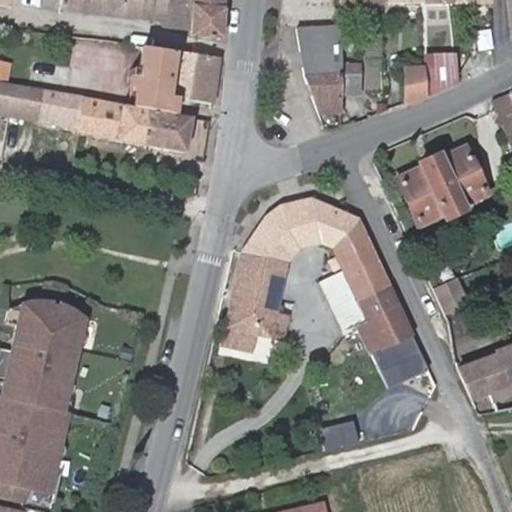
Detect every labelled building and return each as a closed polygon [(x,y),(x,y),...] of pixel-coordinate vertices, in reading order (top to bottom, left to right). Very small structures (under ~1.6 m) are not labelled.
[(63,0),(63,7),(119,13),(120,0),(63,0)] [(120,0),(119,13),(154,17),(154,15),(161,16),(163,0),(120,0)] [(163,0),(161,16),(154,15),(154,17),(164,26),(189,28),(189,36),(219,39),(221,0),(163,0)] [(340,111),(340,93),(339,64),(339,26),(295,28),(303,74),(320,112),(340,111)] [(113,76),(118,44),(76,37),(71,69),(113,76)] [(213,101),(218,56),(139,45),(135,75),(129,74),(127,84),(134,85),(131,106),(173,114),(175,95),(213,101)] [(433,52),(434,65),(424,65),(425,93),(456,79),(454,51),(433,52)] [(0,58),(0,77),(10,79),(12,60),(0,58)] [(66,93),(71,66),(33,59),(28,86),(66,93)] [(360,92),(359,63),(339,64),(340,93),(360,92)] [(403,66),(404,103),(425,93),(424,65),(403,66)] [(0,111),(77,125),(77,128),(180,150),(187,116),(173,114),(131,106),(66,93),(28,86),(0,80),(0,111)] [(494,103),(511,144),(511,104),(507,93),(492,99),(494,103)] [(436,152),(416,161),(419,166),(394,178),(416,225),(440,214),(443,220),(463,210),(461,205),(487,192),(465,145),(439,157),(436,152)] [(311,200),(277,205),(265,216),(241,249),(285,259),(296,245),(321,241),(334,247),(357,295),(386,283),(358,225),(353,216),(311,200)] [(281,338),(286,316),(274,314),(285,259),(241,249),(221,341),(250,347),(253,332),(281,338)] [(462,277),(433,286),(442,315),(470,306),(462,277)] [(409,332),(386,283),(357,295),(361,305),(349,311),(368,351),(409,332)] [(0,493),(48,504),(58,463),(53,462),(66,402),(62,401),(84,308),(72,299),(58,293),(57,296),(50,294),(51,291),(41,289),(21,292),(9,297),(6,312),(17,314),(11,339),(0,336),(0,365),(5,367),(0,387),(0,386),(0,493)] [(511,342),(456,363),(471,396),(496,387),(502,408),(511,406),(511,342)] [(46,511),(48,504),(0,493),(0,511),(46,511)]
